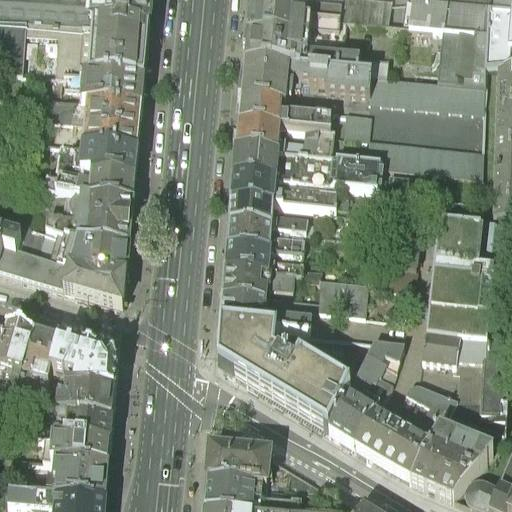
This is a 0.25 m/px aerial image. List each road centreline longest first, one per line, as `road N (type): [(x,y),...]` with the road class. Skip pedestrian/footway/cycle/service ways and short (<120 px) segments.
road 1 (primary): [(204,0),(169,378)]
road 2 (residential): [(388,511),(169,378)]
road 3 (primary): [(169,378),(157,511)]
road 4 (residential): [(121,348),(0,315)]
